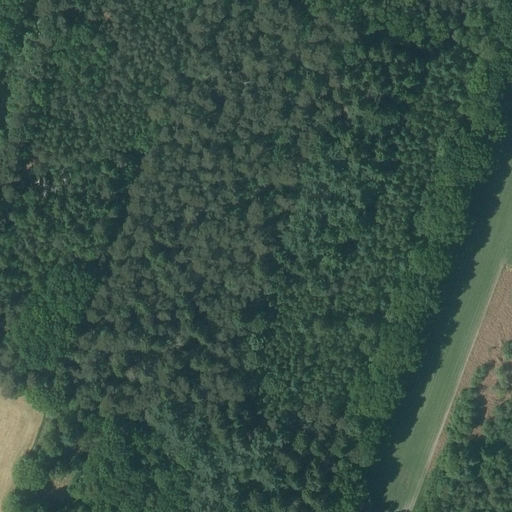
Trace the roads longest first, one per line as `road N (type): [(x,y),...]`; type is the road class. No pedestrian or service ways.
road 1 (track): [(500,0),(316,511)]
road 2 (unknown): [(345,0),(173,511)]
road 3 (track): [(357,0),(484,44)]
